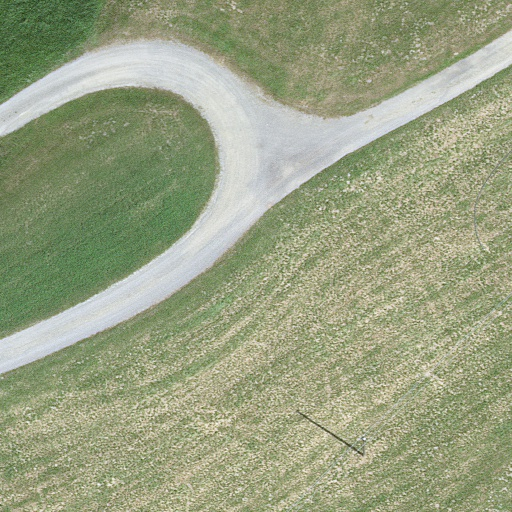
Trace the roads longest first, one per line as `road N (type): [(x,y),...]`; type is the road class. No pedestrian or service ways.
road 1 (track): [(511,45),(341,138),(254,158),(224,225),(199,250),(144,291),(0,357)]
road 2 (track): [(0,123),(76,80),(157,62),(189,72),(214,93),(239,122),(254,158)]
